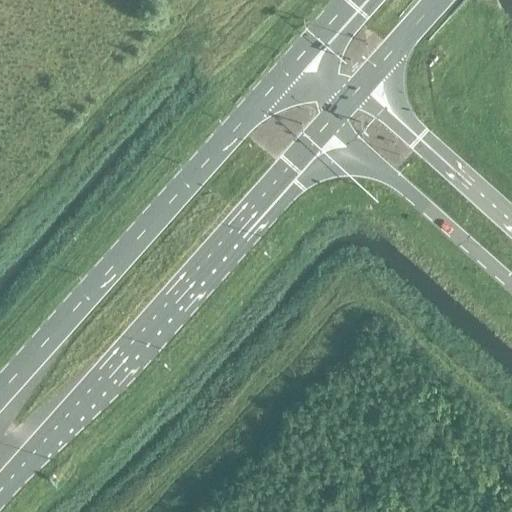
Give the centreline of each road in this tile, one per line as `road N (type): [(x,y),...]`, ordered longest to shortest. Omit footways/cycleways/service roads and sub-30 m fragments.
road 1 (primary): [(0,507),(333,124)]
road 2 (primary): [(297,60),(0,395)]
road 3 (secondary): [(333,124),(511,285)]
road 4 (secondary): [(511,219),(362,90)]
road 5 (trunk): [(362,90),(443,0)]
